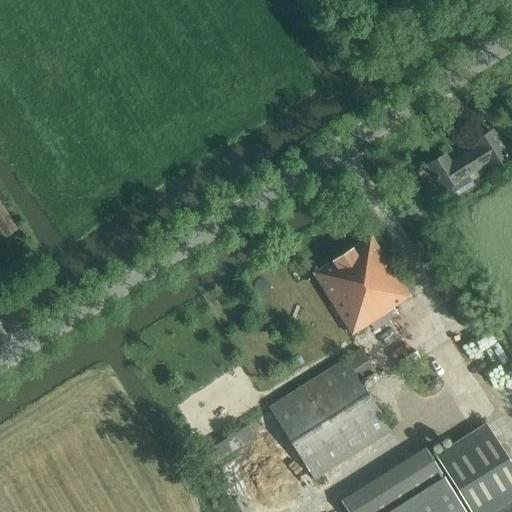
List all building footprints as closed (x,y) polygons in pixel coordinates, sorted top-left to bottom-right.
[(490,170),(509,159),(492,131),(474,142),(476,146),(449,163),(444,155),(426,166),(443,191),(449,202),(474,186),(468,176),(486,165),(490,170)] [(0,240),(17,230),(0,202),(0,240)] [(312,273),(350,334),(368,323),(374,331),(392,320),(387,311),(409,297),(370,236),(312,273)] [(449,300),(459,293),(453,282),(442,289),(449,300)] [(454,306),(466,325),(480,316),(468,297),(454,306)] [(322,300),(308,306),(321,334),(335,328),(322,300)] [(268,408),(313,480),(391,432),(360,383),(376,374),(361,349),(268,408)] [(250,424),(217,441),(223,454),(256,437),(250,424)] [(511,511),(511,467),(485,424),(435,456),(469,511),(511,511)]
